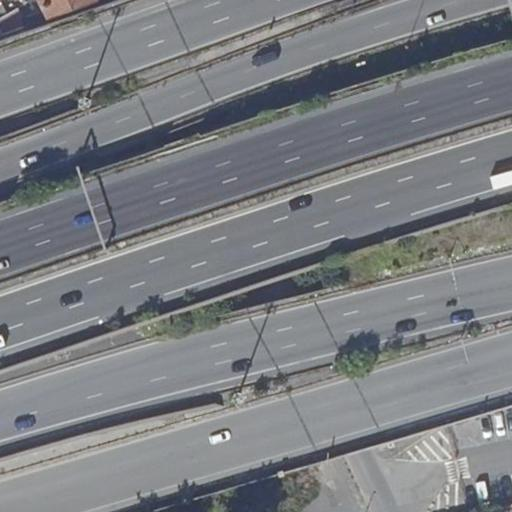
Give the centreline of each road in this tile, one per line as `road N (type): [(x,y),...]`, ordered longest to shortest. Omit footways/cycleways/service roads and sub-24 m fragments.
road 1 (motorway): [(0,323),(511,156)]
road 2 (motorway): [(511,86),(0,251)]
road 3 (primary): [(0,510),(511,358)]
road 4 (motorway): [(0,418),(511,283)]
road 5 (residential): [(123,1),(357,454)]
road 6 (motorway): [(448,0),(0,165)]
road 7 (primary): [(255,0),(0,86)]
